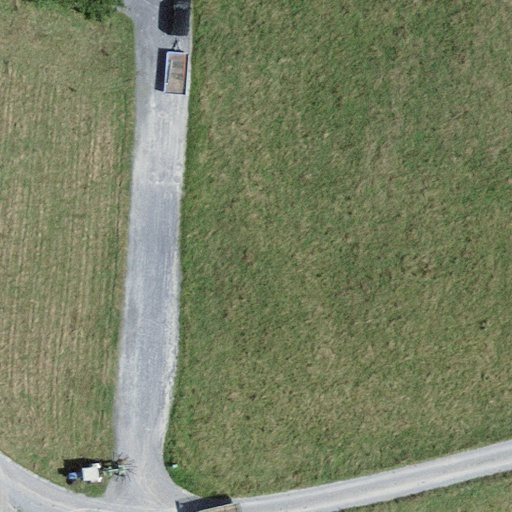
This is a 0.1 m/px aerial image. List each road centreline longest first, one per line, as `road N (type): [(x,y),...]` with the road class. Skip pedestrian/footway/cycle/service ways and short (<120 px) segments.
road 1 (track): [(129,511),(162,0)]
road 2 (track): [(190,511),(511,442)]
